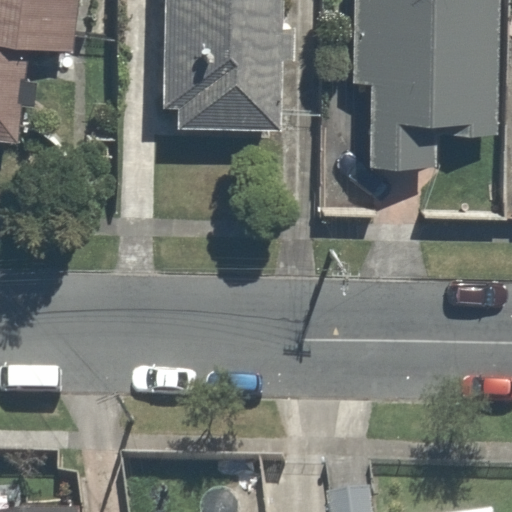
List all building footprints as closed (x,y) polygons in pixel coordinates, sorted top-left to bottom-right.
[(54,0),(0,0),(0,130),(1,131),(6,41),(51,44),(54,0)] [(142,0),(137,116),(261,121),(264,54),(281,55),(282,18),(266,18),(266,0),(142,0)] [(343,0),(340,79),(349,79),(346,159),(425,162),(427,126),(480,129),(486,0),(343,0)] [(511,0),(500,0),(500,32),(511,32),(511,0)] [(493,511),(492,503),(426,511),(385,511),(383,479),(326,483),(328,511),(493,511)] [(284,511),(283,503),(210,511),(284,511)]
